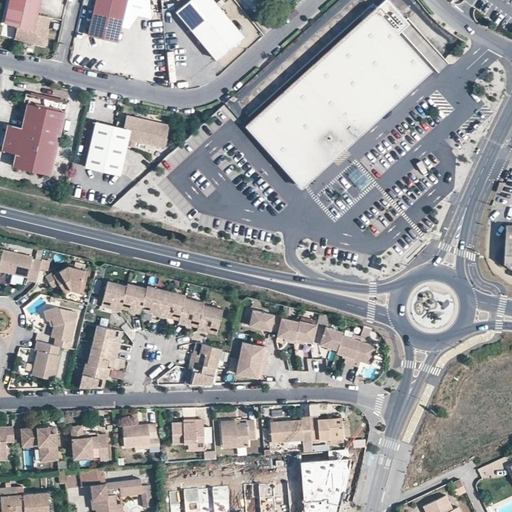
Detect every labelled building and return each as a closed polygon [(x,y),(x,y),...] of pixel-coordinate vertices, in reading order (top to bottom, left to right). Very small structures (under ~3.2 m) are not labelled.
[(40,0),(9,0),(4,21),(18,24),(15,37),(44,43),(50,15),(38,12),(40,0)] [(127,0),(96,0),(88,34),(118,40),(127,0)] [(175,0),(177,11),(218,58),(245,35),(213,0),(175,0)] [(387,0),(386,0),(244,129),(295,184),(303,184),(307,184),(363,133),(429,73),(393,32),(405,21),(387,0)] [(68,101),(31,93),(29,102),(66,110),(68,101)] [(52,173),(66,110),(29,102),(23,126),(9,123),(3,149),(17,152),(14,165),(52,173)] [(169,123),(126,113),(123,126),(130,128),(128,137),(157,144),(160,134),(166,136),(169,123)] [(130,128),(123,126),(96,120),(86,165),(120,172),(128,137),(130,128)] [(171,155),(161,163),(168,171),(178,164),(171,155)] [(511,223),(505,223),(503,261),(511,265),(511,223)] [(36,278),(40,257),(31,255),(32,253),(2,246),(0,255),(0,267),(27,273),(26,276),(36,278)] [(87,269),(67,264),(53,273),(52,271),(45,275),(52,287),(58,283),(63,290),(67,291),(71,288),(82,291),(87,269)] [(106,279),(101,298),(113,301),(112,306),(111,309),(119,311),(120,305),(122,300),(132,303),(131,308),(130,311),(139,313),(140,309),(141,303),(152,306),(151,312),(167,316),(168,309),(179,312),(178,319),(177,322),(185,324),(187,318),(198,320),(196,327),(195,328),(204,331),(206,323),(217,326),(221,307),(202,303),(202,301),(183,296),(184,294),(145,284),(144,286),(126,281),(125,284),(106,279)] [(141,303),(140,309),(151,312),(152,306),(141,303)] [(77,311),(55,306),(43,309),(46,319),(48,318),(51,317),(53,323),(51,334),(55,335),(53,343),(59,344),(69,346),(77,311)] [(252,308),(248,324),(270,329),(271,326),(278,329),(281,316),(281,315),(252,308)] [(168,309),(167,316),(178,319),(179,312),(168,309)] [(288,337),(287,340),(294,341),(295,338),(299,319),(281,316),(278,329),(277,331),(277,334),(284,336),(288,337)] [(187,318),(185,324),(196,327),(198,320),(187,318)] [(302,336),(305,337),(313,338),(316,323),(299,319),(295,338),(300,339),(302,336)] [(206,323),(204,331),(215,333),(217,326),(206,323)] [(84,361),(78,386),(95,386),(99,374),(106,375),(108,376),(110,368),(105,366),(108,356),(115,357),(119,341),(118,341),(112,340),(114,328),(95,324),(86,361),(84,361)] [(324,325),(319,343),(328,345),(331,346),(330,350),(336,352),(342,333),(342,330),(324,325)] [(112,340),(118,341),(121,330),(114,328),(112,340)] [(344,357),(343,361),(351,364),(361,334),(353,332),(352,336),(342,333),(336,352),(342,353),(345,354),(344,357)] [(351,364),(358,366),(359,361),(360,358),(364,359),(370,361),(375,343),(366,340),(367,336),(361,334),(351,364)] [(53,343),(36,339),(34,348),(37,348),(35,356),(38,356),(36,360),(35,359),(31,372),(53,378),(58,353),(57,353),(59,344),(53,343)] [(266,345),(242,340),(238,357),(266,362),(268,354),(264,354),(265,350),(266,345)] [(199,342),(193,341),(190,353),(197,354),(199,342)] [(193,370),(191,383),(211,382),(214,365),(215,365),(219,347),(199,342),(197,354),(190,353),(186,368),(193,370)] [(113,369),(115,357),(108,356),(105,366),(110,368),(113,369)] [(238,357),(235,371),(260,377),(261,372),(262,369),(265,369),(266,362),(238,357)] [(193,370),(186,368),(183,383),(191,383),(193,370)] [(95,386),(103,385),(106,375),(99,374),(95,386)] [(273,421),(274,441),(306,439),(306,432),(314,432),(313,415),(304,416),(304,419),(273,421)] [(322,418),(321,415),(313,415),(314,432),(315,440),(334,439),(347,438),(345,417),(322,418)] [(236,419),(221,420),(223,443),(231,443),(231,447),(249,445),(249,439),(258,438),(256,419),(247,420),(236,421),(236,419)] [(203,420),(194,420),(194,423),(183,423),(171,424),(172,444),(188,443),(204,442),(203,420)] [(155,422),(123,424),(124,445),(135,444),(150,443),(149,438),(156,437),(155,422)] [(13,439),(12,424),(0,425),(0,457),(7,457),(6,440),(13,439)] [(57,459),(54,427),(43,427),(43,430),(37,430),(37,428),(21,429),(22,445),(38,444),(38,445),(39,445),(40,460),(57,459)] [(109,459),(106,434),(98,435),(91,435),(91,440),(83,440),(83,436),(82,429),(71,430),(73,459),(93,457),(92,447),(100,447),(101,460),(109,459)] [(314,432),(306,432),(306,439),(307,452),(316,451),(315,440),(314,432)] [(160,450),(159,438),(156,437),(149,438),(150,443),(150,446),(150,450),(160,450)] [(204,442),(188,443),(189,451),(205,450),(204,442)] [(216,459),(215,450),(205,451),(206,459),(209,459),(216,459)] [(79,470),(81,486),(90,485),(90,484),(106,482),(104,468),(79,470)] [(201,489),(224,488),(223,468),(200,469),(201,489)] [(191,472),(169,473),(171,503),(192,502),(191,472)] [(95,509),(95,511),(124,511),(122,496),(141,493),(142,493),(141,486),(140,478),(106,482),(90,484),(90,485),(92,501),(91,501),(91,505),(92,510),(95,509)] [(465,490),(459,478),(450,483),(456,495),(465,490)] [(141,493),(143,507),(152,506),(150,485),(141,486),(142,493),(141,493)] [(1,511),(48,511),(47,491),(17,493),(17,486),(0,487),(0,496),(1,511)] [(278,491),(259,492),(260,509),(279,508),(278,491)] [(460,511),(457,506),(452,508),(446,495),(422,506),(425,511),(460,511)]
